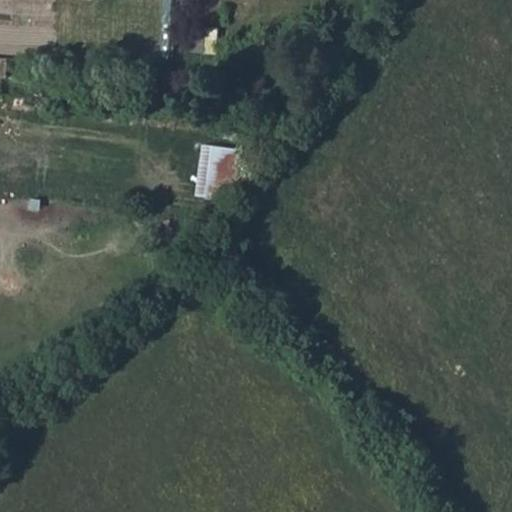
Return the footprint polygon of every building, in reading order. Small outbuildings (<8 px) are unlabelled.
[(372,54),(408,1),(405,0),(385,0),(376,15),(379,17),(359,46),(372,54)] [(205,55),(206,29),(193,28),(191,53),(205,55)] [(205,55),(217,55),(219,30),(206,29),(205,55)] [(156,104),(157,87),(145,86),(144,103),(156,104)] [(231,218),(241,151),(204,146),(197,197),(208,198),(206,214),(231,218)]
